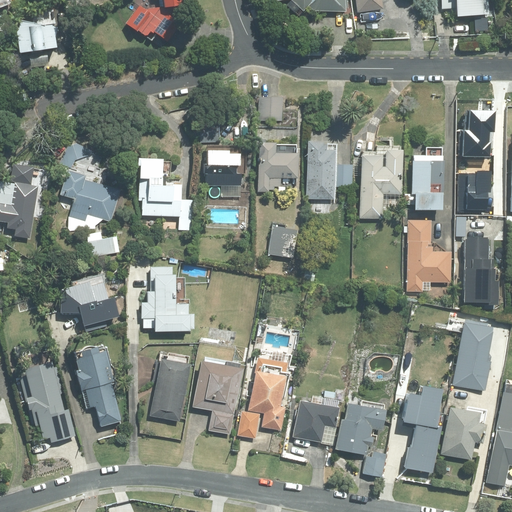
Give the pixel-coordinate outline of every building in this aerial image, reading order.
[(135,5),(121,24),(132,32),(133,30),(142,37),(147,30),(163,42),(179,22),(160,8),(160,7),(174,5),(173,0),(156,0),(157,7),(140,9),(135,5)] [(270,0),(271,1),(280,0),(284,0),(285,1),(281,5),(289,12),(293,8),(296,11),(301,5),(308,11),(309,10),(342,12),(339,0),(270,0)] [(351,0),(354,13),(380,9),(378,0),(351,0)] [(449,8),(450,16),(486,14),(484,0),(436,0),(438,9),(449,8)] [(7,22),(12,53),(49,47),(50,27),(45,22),(25,25),(24,20),(7,22)] [(51,53),(30,55),(31,67),(52,66),(51,53)] [(279,97),(254,97),(254,123),(279,123),(279,97)] [(463,128),(462,154),(493,156),(495,110),(470,108),(468,128),(463,128)] [(215,123),(197,124),(198,143),(216,141),(215,123)] [(320,140),(301,141),(303,198),(331,197),(329,149),(320,150),(320,140)] [(293,178),(293,152),(271,152),(271,142),(253,142),(253,192),(272,192),(272,187),(277,187),(277,178),(293,178)] [(57,163),(69,168),(72,160),(92,153),(72,143),(64,148),(57,163)] [(439,194),(438,147),(421,147),(422,155),(407,155),(408,210),(436,210),(435,194),(439,194)] [(380,155),(355,155),(356,218),(378,217),(378,195),(399,195),(398,149),(380,149),(380,155)] [(236,150),(200,150),(200,186),(236,186),(236,150)] [(156,159),(132,158),(131,178),(136,178),(135,201),(137,201),(137,214),(176,216),(178,184),(155,183),(156,159)] [(354,164),(341,163),(340,190),(353,190),(354,164)] [(27,239),(34,187),(28,186),(31,167),(5,164),(3,182),(0,181),(0,221),(4,222),(3,228),(12,230),(11,236),(27,239)] [(109,221),(117,189),(81,180),(82,176),(63,170),(56,196),(71,199),(66,217),(82,221),(84,214),(109,221)] [(459,175),(458,209),(489,210),(489,195),(493,195),(493,171),(480,171),(480,175),(459,175)] [(428,220),(405,220),(404,290),(427,290),(427,283),(448,283),(449,252),(427,252),(428,220)] [(290,229),(268,226),(264,254),(286,257),(290,229)] [(96,231),(82,234),(87,258),(117,252),(113,236),(98,239),(96,231)] [(484,237),(458,236),(458,303),(493,303),(493,259),(483,259),(484,237)] [(317,267),(305,266),(304,281),(315,282),(317,267)] [(168,267),(146,268),(147,292),(142,292),(142,302),(137,302),(139,329),(147,329),(148,332),(190,330),(190,313),(184,313),(183,303),(170,304),(168,267)] [(82,282),(49,291),(56,313),(73,309),(79,332),(109,323),(106,314),(111,312),(107,297),(101,299),(96,282),(83,286),(82,282)] [(487,326),(459,322),(450,385),(482,389),(486,361),(482,361),(487,326)] [(237,332),(207,326),(204,343),(234,349),(237,332)] [(120,421),(97,346),(67,355),(83,408),(91,406),(98,428),(120,421)] [(288,363),(252,357),(243,411),(261,413),(259,426),(278,429),(288,363)] [(177,421),(185,364),(154,360),(146,417),(177,421)] [(69,436),(44,361),(11,372),(29,428),(35,426),(41,445),(69,436)] [(237,368),(195,362),(188,407),(209,410),(206,431),(227,434),(237,368)] [(427,473),(434,429),(428,428),(434,390),(414,387),(413,395),(400,392),(395,422),(408,424),(400,469),(427,473)] [(511,394),(499,392),(492,430),(511,433),(511,394)] [(334,407),(295,400),(288,437),(316,442),(319,425),(330,427),(334,407)] [(381,410),(342,403),(339,419),(336,418),(330,449),(364,455),(369,429),(377,431),(381,410)] [(475,411),(445,407),(438,454),(468,459),(471,442),(480,443),(483,425),(473,423),(475,411)] [(256,414),(238,411),(234,436),(253,438),(256,414)] [(511,434),(494,431),(484,482),(511,487),(511,434)] [(379,477),(383,455),(370,453),(369,458),(362,457),(359,473),(379,477)]
